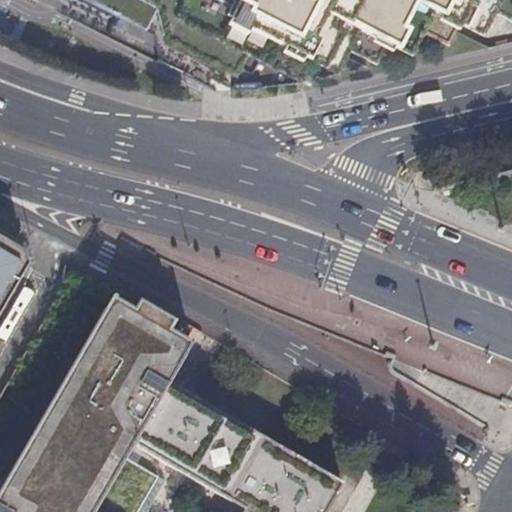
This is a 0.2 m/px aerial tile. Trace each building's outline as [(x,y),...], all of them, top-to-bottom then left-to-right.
[(511,0),(85,0),(162,39),(152,59),(210,88),(298,78),(310,56),(329,66),(336,70),(348,47),(374,60),(386,38),(409,50),(420,28),(447,40),(452,30),(458,19),(480,29),(491,7),(511,17),(511,0)] [(0,311),(12,291),(26,267),(27,264),(24,252),(22,250),(0,237),(0,311)] [(128,319),(133,309),(117,300),(116,301),(111,298),(10,472),(0,466),(0,482),(1,483),(0,484),(8,488),(10,484),(21,490),(101,352),(95,348),(102,336),(116,312),(128,319)] [(133,309),(170,331),(175,321),(139,300),(133,309)] [(0,511),(325,511),(342,483),(171,384),(170,385),(168,384),(163,381),(158,379),(176,346),(165,340),(170,331),(133,309),(128,319),(116,312),(102,336),(95,348),(101,352),(21,490),(10,484),(8,488),(0,484),(1,483),(0,482),(0,511)] [(163,381),(186,341),(186,340),(170,331),(165,340),(176,346),(158,379),(163,381)] [(163,381),(168,384),(191,344),(186,341),(163,381)]
